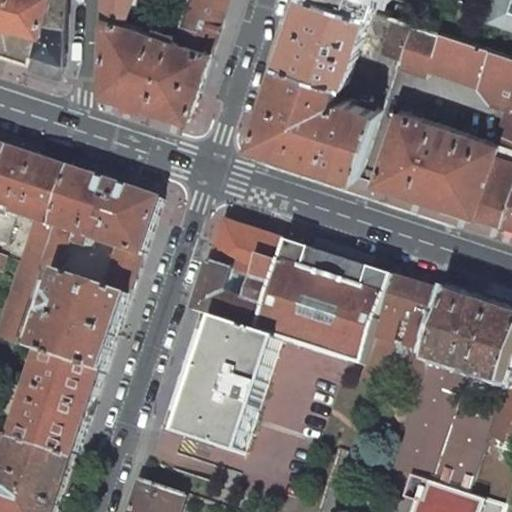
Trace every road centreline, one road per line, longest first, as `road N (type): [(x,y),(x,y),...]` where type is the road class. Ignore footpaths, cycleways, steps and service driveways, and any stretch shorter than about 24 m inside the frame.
road 1 (residential): [(97,511),(213,168)]
road 2 (secondary): [(213,168),(511,266)]
road 3 (residential): [(213,168),(268,0)]
road 4 (secondary): [(87,126),(213,168)]
road 5 (residential): [(87,126),(89,0)]
